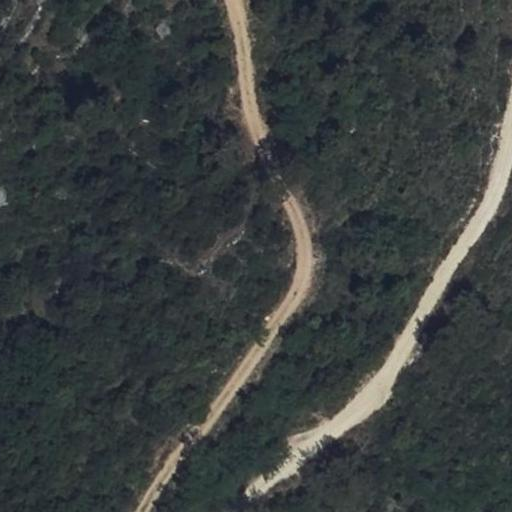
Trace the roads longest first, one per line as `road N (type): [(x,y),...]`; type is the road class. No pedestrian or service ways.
road 1 (track): [(146,511),(298,288),(303,238),(253,129),(230,0)]
road 2 (track): [(230,511),(383,384),(499,180),(511,127)]
